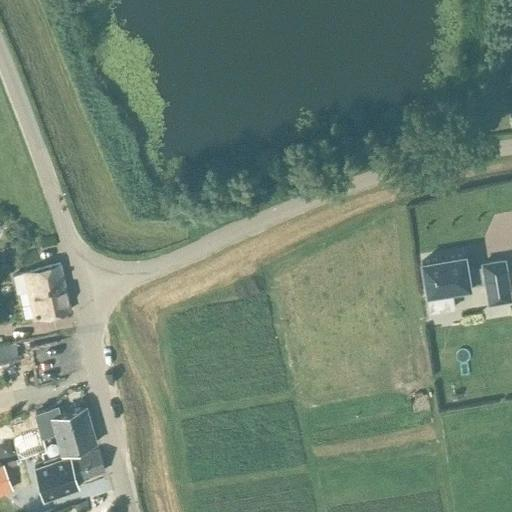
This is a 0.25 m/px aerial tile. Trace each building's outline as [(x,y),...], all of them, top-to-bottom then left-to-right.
[(422,261),(427,294),(470,287),(470,285),(486,282),(489,303),(511,299),(504,260),(480,264),(480,267),(468,269),(465,254),(422,261)] [(71,310),(61,263),(14,274),(18,291),(28,289),(35,318),(71,310)] [(39,410),(34,411),(45,449),(41,450),(43,457),(96,442),(86,406),(60,414),(57,405),(39,410)] [(42,462),(36,464),(46,496),(81,486),(80,485),(86,483),(84,477),(105,470),(98,449),(72,457),(71,453),(57,458),(42,462)] [(0,492),(12,488),(2,464),(0,464),(0,492)]
